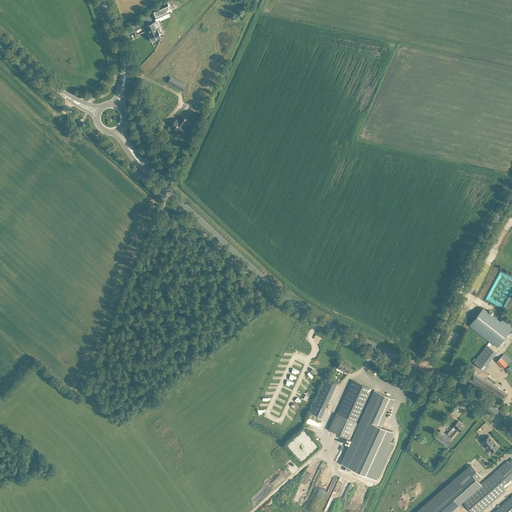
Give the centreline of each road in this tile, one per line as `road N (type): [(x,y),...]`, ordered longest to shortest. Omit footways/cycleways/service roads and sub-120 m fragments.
road 1 (tertiary): [(117,131),(150,174),(296,305),(423,368)]
road 2 (unclassified): [(423,368),(481,242),(511,198)]
road 3 (tertiary): [(97,113),(70,101),(0,35)]
